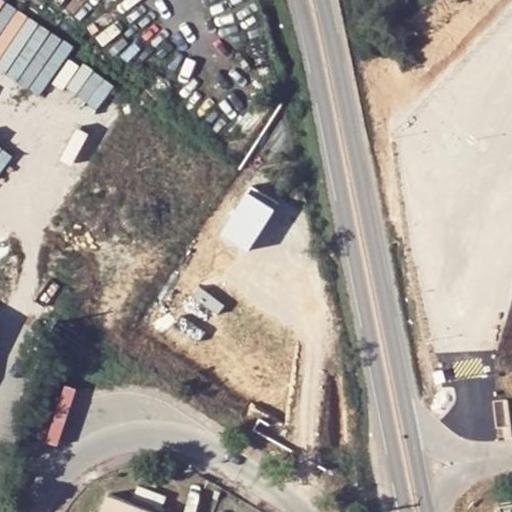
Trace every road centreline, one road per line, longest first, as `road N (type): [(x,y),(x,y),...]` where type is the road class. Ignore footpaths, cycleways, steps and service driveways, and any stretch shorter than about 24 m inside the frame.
road 1 (secondary): [(323,36),(416,511)]
road 2 (unclassified): [(300,511),(226,461),(168,440),(119,441),(82,460),(51,492),(45,511)]
